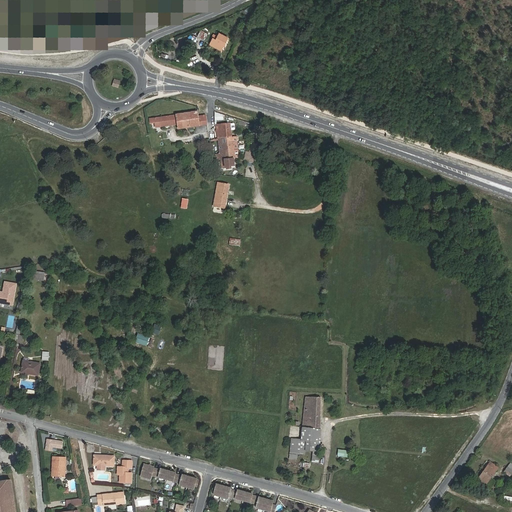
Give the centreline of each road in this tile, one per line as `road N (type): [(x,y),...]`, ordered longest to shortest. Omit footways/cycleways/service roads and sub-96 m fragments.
road 1 (primary): [(211,90),(436,163)]
road 2 (residential): [(210,470),(30,421)]
road 3 (tertiary): [(427,511),(498,409),(511,371)]
road 4 (residential): [(355,511),(210,470)]
